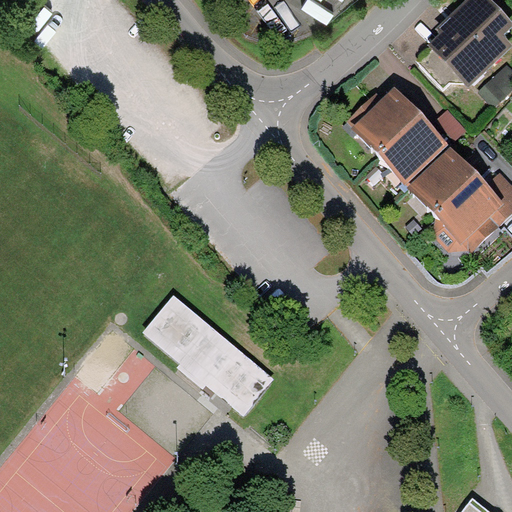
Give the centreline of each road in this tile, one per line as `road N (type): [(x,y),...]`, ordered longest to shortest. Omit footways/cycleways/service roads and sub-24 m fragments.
road 1 (residential): [(262,116),(444,331)]
road 2 (residential): [(406,0),(262,116)]
road 3 (residential): [(161,0),(262,116)]
